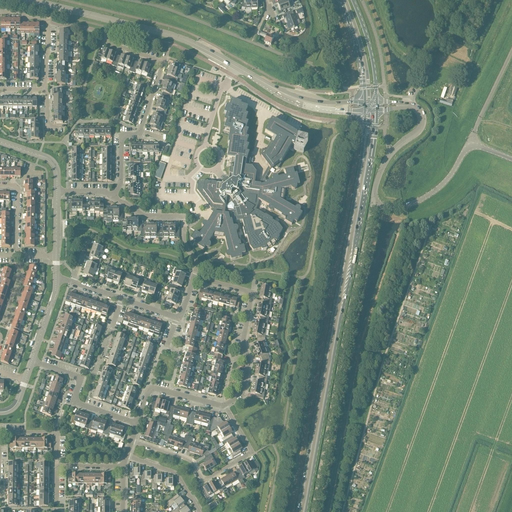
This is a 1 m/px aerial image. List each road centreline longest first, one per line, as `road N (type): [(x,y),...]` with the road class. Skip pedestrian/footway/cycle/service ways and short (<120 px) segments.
road 1 (secondary): [(366,152),(301,511)]
road 2 (unclassified): [(313,511),(372,203)]
road 3 (tertiary): [(236,66),(173,35),(27,0)]
road 4 (residential): [(131,439),(191,460),(206,479),(251,453),(223,405)]
road 5 (unclassified): [(372,203),(421,199),(471,144),(511,158)]
road 6 (residential): [(136,424),(74,402),(77,376),(31,360)]
road 7 (residential): [(192,278),(182,216),(148,216),(112,196)]
road 8 (residential): [(140,131),(163,62),(107,43)]
road 9 (residential): [(223,405),(242,394),(251,293)]
road 10 (residential): [(56,255),(17,255),(17,189),(0,185)]
road 11 (unclassified): [(372,203),(386,158),(421,124),(410,106)]
